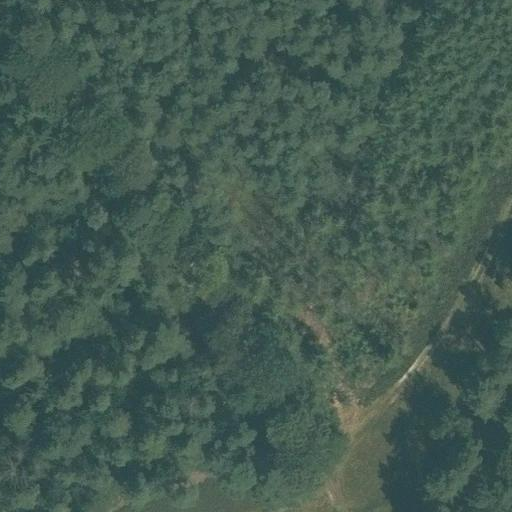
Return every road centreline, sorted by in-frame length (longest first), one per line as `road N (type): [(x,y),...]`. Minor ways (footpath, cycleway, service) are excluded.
road 1 (track): [(8,0),(167,214),(309,456)]
road 2 (track): [(309,456),(396,399),(446,341),(511,191)]
